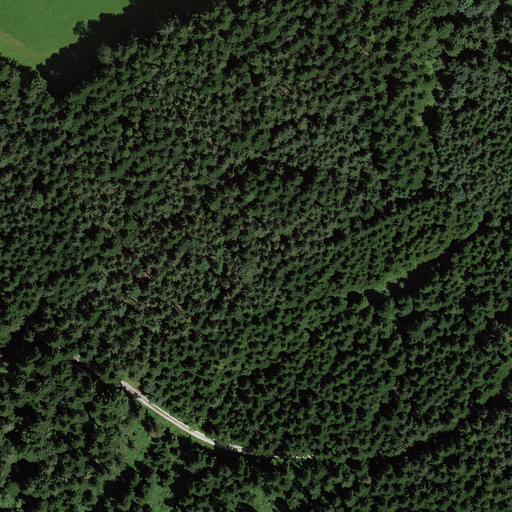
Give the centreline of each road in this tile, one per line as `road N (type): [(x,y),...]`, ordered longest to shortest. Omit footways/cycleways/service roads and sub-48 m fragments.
road 1 (track): [(0,282),(69,350),(161,413),(207,440),(263,453),(407,444),(473,405),(511,362)]
road 2 (track): [(128,390),(162,345),(198,320),(374,285),(430,261)]
road 3 (track): [(0,366),(27,436),(9,511)]
